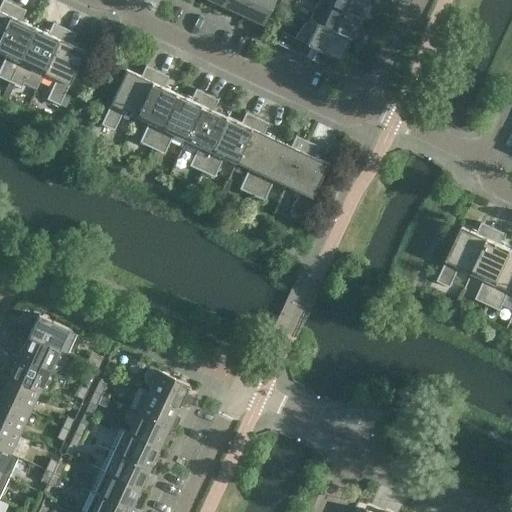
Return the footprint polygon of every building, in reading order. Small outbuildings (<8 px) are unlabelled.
[(0,34),(14,4),(13,4),(13,5),(4,1),(4,0),(2,0),(0,5),(0,34)] [(243,15),(249,0),(225,0),(223,5),(243,15)] [(273,0),(249,0),(243,15),(263,24),(273,0)] [(358,19),(366,0),(318,0),(318,1),(358,19)] [(349,39),(358,19),(318,1),(310,19),(306,17),(306,19),(349,39)] [(0,77),(9,81),(34,27),(21,21),(26,10),(24,9),(23,10),(15,6),(15,5),(14,4),(0,34),(0,52),(6,55),(0,67),(0,77)] [(339,59),(349,39),(306,19),(295,37),(282,31),(276,43),(322,65),(323,64),(322,63),(326,53),(339,59)] [(43,73),(64,28),(63,27),(63,28),(54,24),(55,23),(53,22),(48,33),(34,27),(9,81),(21,87),(31,67),(43,73)] [(65,28),(64,28),(43,73),(56,78),(46,99),(60,105),(85,50),(71,44),(76,33),(74,32),(73,33),(65,29),(65,28)] [(136,116),(157,71),(156,70),(155,71),(147,67),(147,66),(145,65),(140,76),(126,69),(101,124),(114,130),(123,110),(136,116)] [(151,148),(177,93),(163,87),(168,76),(166,75),(166,76),(157,72),(158,71),(157,71),(136,116),(148,121),(139,142),(151,148)] [(190,99),(177,93),(151,148),(164,153),(173,133),(186,139),(207,94),(206,93),(206,95),(197,90),(197,89),(195,89),(190,99)] [(208,94),(207,94),(186,139),(198,145),(189,165),(201,171),(227,116),(213,110),(218,99),(216,98),(216,99),(207,95),(208,94)] [(236,162),(257,117),(256,117),(256,118),(247,114),(247,113),(245,112),(240,123),(227,116),(201,171),(214,177),(223,156),(236,162)] [(251,194),(277,140),(263,133),(268,122),(266,122),(266,123),(257,119),(258,118),(257,117),(236,162),(249,168),(239,188),(251,194)] [(286,185),(307,140),(306,140),(306,141),(297,137),(297,136),(296,135),(291,146),(277,140),(251,194),(264,200),(273,180),(286,185)] [(308,141),(307,140),(286,185),(299,191),(289,212),(302,218),(328,163),(313,157),(318,146),(317,145),(316,146),(307,142),(308,141)] [(472,272),(493,227),(492,227),(492,228),(483,224),(483,223),(482,222),(477,233),(462,226),(437,281),(450,287),(460,266),(472,272)] [(487,304),(511,251),(511,249),(499,243),(504,232),(503,232),(502,233),(493,229),(494,228),(493,227),(472,272),(485,278),(475,298),(487,304)] [(511,290),(511,251),(487,304),(500,310),(510,290),(511,290)] [(38,314),(28,335),(59,350),(67,354),(74,339),(73,333),(71,329),(38,314)] [(67,354),(59,350),(28,335),(18,356),(49,370),(51,371),(56,372),(60,368),(67,354)] [(103,357),(102,356),(96,353),(91,364),(98,368),(103,357)] [(51,371),(49,370),(18,356),(9,377),(39,391),(41,392),(46,392),(50,389),(54,381),(53,375),(51,371)] [(103,370),(111,374),(116,363),(108,359),(103,370)] [(151,385),(148,391),(178,405),(188,384),(149,365),(144,376),(147,383),(151,385)] [(93,377),(92,377),(86,374),(81,385),(88,388),(93,377)] [(0,397),(30,412),(39,391),(9,377),(0,395),(0,397)] [(106,383),(99,380),(94,391),(101,394),(106,383)] [(83,399),(88,388),(81,385),(76,396),(83,399)] [(174,415),(178,405),(148,391),(139,387),(129,408),(169,426),(175,429),(180,418),(174,415)] [(96,404),(101,394),(94,391),(89,402),(96,405),(96,404)] [(101,394),(96,404),(106,408),(110,399),(101,394)] [(0,422),(20,432),(30,412),(0,397),(0,422)] [(159,447),(169,426),(129,408),(125,417),(127,424),(131,426),(129,432),(159,447)] [(74,419),(73,418),(67,415),(62,426),(69,430),(74,419)] [(80,421),(74,432),(82,436),(87,425),(80,421)] [(0,448),(10,453),(20,432),(0,422),(0,448)] [(64,441),(69,430),(62,426),(57,437),(64,441)] [(159,447),(129,432),(120,428),(110,449),(119,453),(149,467),(159,447)] [(77,446),(82,436),(74,432),(69,443),(77,446)] [(18,456),(10,453),(0,448),(0,473),(8,477),(18,456)] [(140,488),(149,467),(119,453),(110,449),(100,470),(140,488)] [(52,472),(57,461),(50,458),(45,469),(52,472)] [(65,465),(57,461),(52,472),(60,476),(65,465)] [(47,483),(52,472),(45,469),(40,480),(47,483)] [(130,509),(140,488),(100,470),(91,490),(130,509)] [(55,487),(60,476),(52,472),(47,483),(55,487)] [(128,511),(130,509),(91,490),(81,511),(82,511),(128,511)] [(30,511),(35,502),(34,502),(28,499),(23,509),(28,511),(30,511)]
